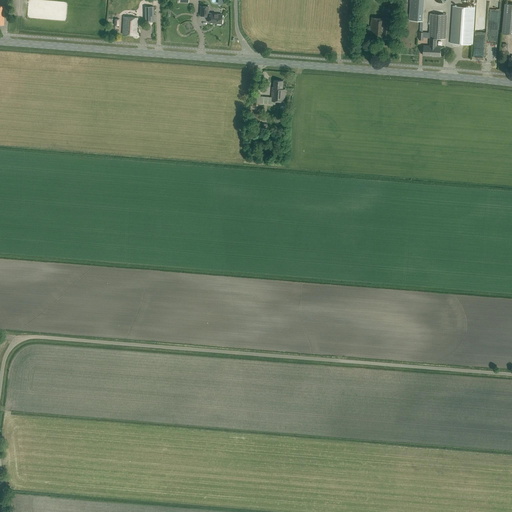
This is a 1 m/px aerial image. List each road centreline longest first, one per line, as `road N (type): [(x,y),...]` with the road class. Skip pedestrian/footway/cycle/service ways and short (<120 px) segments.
road 1 (unclassified): [(511,374),(25,337),(7,352),(0,387)]
road 2 (secondary): [(511,83),(0,42)]
